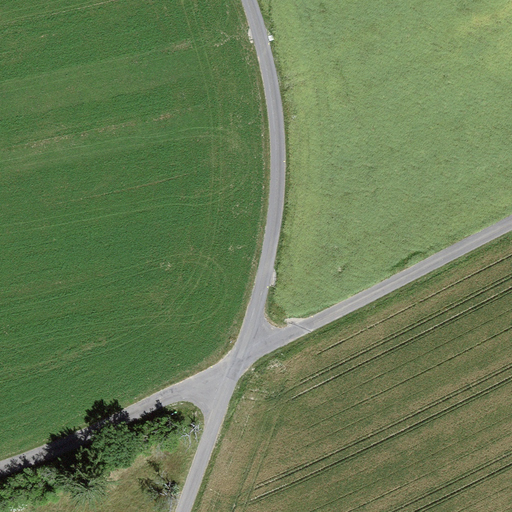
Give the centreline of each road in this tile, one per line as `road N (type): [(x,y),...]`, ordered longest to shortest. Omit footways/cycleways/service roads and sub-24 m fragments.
road 1 (track): [(234,362),(274,232),(277,159),(268,83),(245,0)]
road 2 (track): [(511,222),(234,362)]
road 3 (track): [(234,362),(54,457),(0,474)]
road 4 (track): [(180,511),(234,362)]
